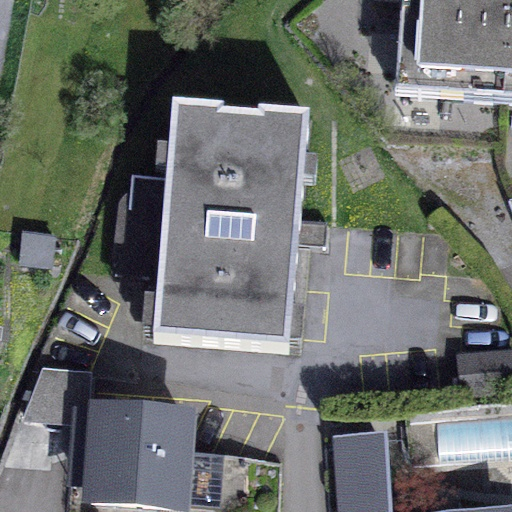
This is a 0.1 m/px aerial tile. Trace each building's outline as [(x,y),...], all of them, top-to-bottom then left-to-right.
[(511,0),(403,0),(397,101),(504,108),(511,108),(511,0)] [(154,347),(290,358),(299,249),(301,225),(304,189),(316,190),(318,169),(306,168),(310,124),(259,120),(259,125),(224,123),(224,117),(174,114),(170,157),(158,156),(157,177),(168,178),(168,184),(133,181),(132,195),(119,210),(113,260),(117,270),(143,272),(143,281),(150,282),(149,289),(159,290),(154,347)] [(328,227),(301,225),(299,249),(326,252),(328,227)] [(51,242),(25,239),(22,266),(48,269),(51,242)] [(117,270),(116,278),(143,281),(143,272),(117,270)] [(465,399),(511,394),(511,357),(462,362),(465,399)] [(93,491),(92,505),(180,511),(181,511),(182,509),(185,460),(188,426),(89,418),(92,378),(44,374),(26,421),(77,425),(74,466),(95,467),(93,491)] [(346,511),(386,511),(382,443),(342,445),(346,511)] [(182,509),(219,511),(221,511),(225,462),(185,460),(182,509)] [(72,490),(93,491),(95,467),(74,466),(72,490)]
